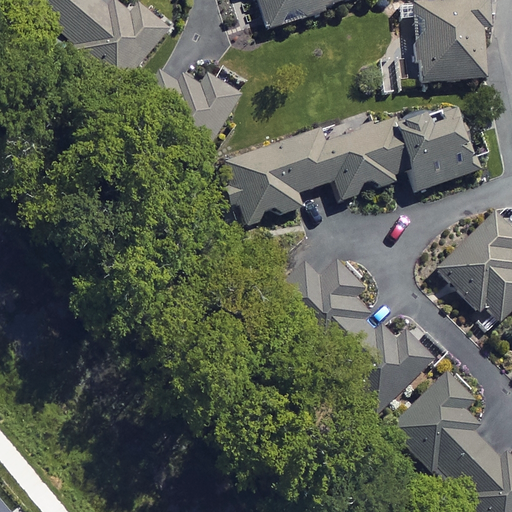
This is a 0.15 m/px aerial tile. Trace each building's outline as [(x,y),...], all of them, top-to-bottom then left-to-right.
[(122,0),(118,0),(105,15),(87,0),(0,0),(0,2),(35,33),(41,27),(72,54),(68,59),(111,97),(164,36),(122,0)] [(250,0),(260,35),(317,20),(316,14),(367,0),(250,0)] [(482,3),(395,9),(397,52),(391,52),(393,90),(480,85),(477,36),(484,36),(482,3)] [(193,170),(235,101),(188,73),(181,86),(159,73),(125,129),(193,170)] [(467,162),(485,156),(475,126),(457,132),(448,105),(319,149),(315,136),(217,169),(240,236),(257,230),(259,223),(264,219),(272,219),(276,222),(296,216),(291,199),(328,187),(335,207),(353,201),(355,195),(360,191),(367,191),(373,194),(391,188),(389,181),(402,177),(410,198),(472,177),(467,162)] [(511,244),(490,220),(431,272),(473,320),(480,314),(492,327),(511,309),(511,275),(501,262),(511,252),(511,244)] [(402,333),(381,352),(359,327),(368,318),(351,300),(358,294),(333,266),(313,284),(302,272),(263,307),(316,366),(323,361),(329,368),(323,373),(366,422),(430,365),(402,333)] [(511,511),(511,449),(494,466),(468,437),(473,431),(459,415),(468,406),(444,379),(387,431),(460,511),(511,511)] [(0,511),(10,511),(0,499),(0,511)]
